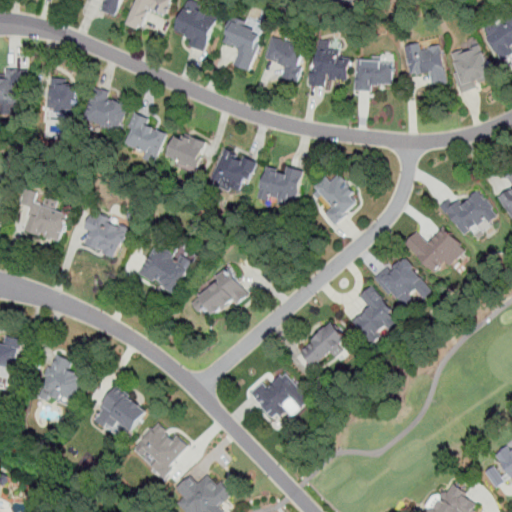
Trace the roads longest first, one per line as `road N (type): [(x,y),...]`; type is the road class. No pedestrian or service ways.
road 1 (residential): [(0,24),(56,31),(241,111),(311,129),(412,143),(468,136),(511,119)]
road 2 (residential): [(0,286),(85,312),(157,355),(314,511)]
road 3 (residential): [(198,388),(387,221),(404,192),(412,143)]
